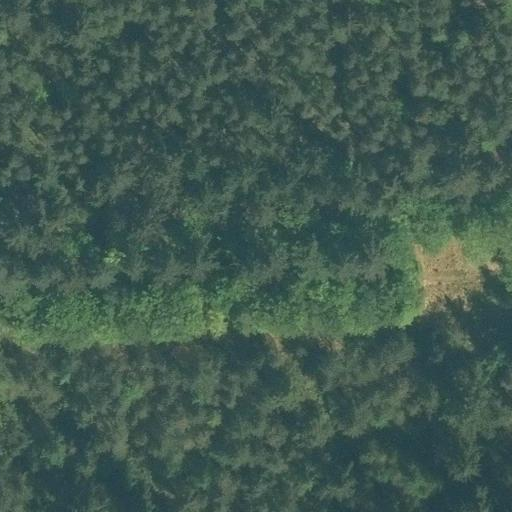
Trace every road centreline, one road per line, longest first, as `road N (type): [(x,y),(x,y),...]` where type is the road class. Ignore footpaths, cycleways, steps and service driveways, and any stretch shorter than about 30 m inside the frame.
road 1 (track): [(0,300),(511,277)]
road 2 (track): [(0,230),(511,207)]
